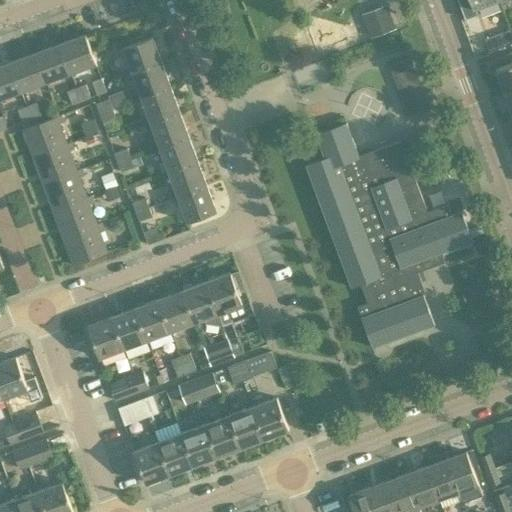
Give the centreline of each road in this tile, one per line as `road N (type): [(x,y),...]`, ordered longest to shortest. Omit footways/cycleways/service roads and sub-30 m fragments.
road 1 (residential): [(37,306),(258,223),(178,0)]
road 2 (residential): [(290,471),(511,387)]
road 3 (residential): [(117,511),(37,306)]
road 4 (residential): [(511,205),(434,0)]
road 5 (residential): [(177,511),(290,471)]
